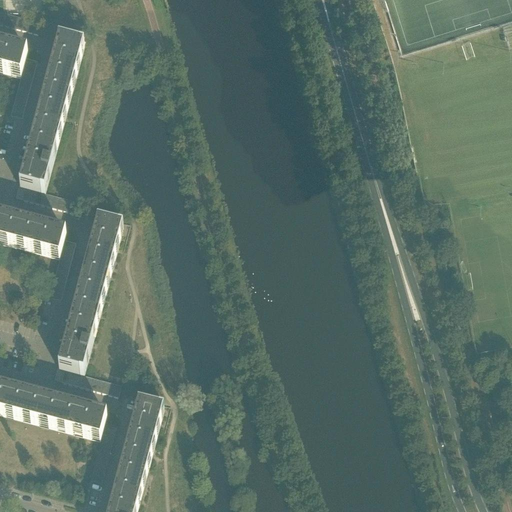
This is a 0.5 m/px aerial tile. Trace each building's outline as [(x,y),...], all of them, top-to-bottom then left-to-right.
[(0,27),(5,29),(8,17),(3,16),(0,25),(0,27)] [(11,30),(14,19),(8,17),(5,29),(11,30)] [(16,32),(19,20),(14,19),(11,30),(16,32)] [(22,33),(25,22),(19,20),(16,32),(22,33)] [(27,35),(30,23),(25,22),(22,33),(27,35)] [(33,36),(36,25),(30,23),(27,35),(33,36)] [(38,38),(41,26),(36,25),(33,36),(38,38)] [(26,191),(32,193),(38,194),(43,196),(45,196),(85,50),(59,43),(59,44),(62,45),(24,190),(21,189),(20,190),(26,191)] [(26,59),(0,51),(0,74),(21,80),(21,78),(23,73),(24,67),(26,61),(27,56),(26,55),(26,59)] [(36,70),(37,64),(26,61),(24,67),(36,70)] [(34,76),(36,70),(24,67),(23,73),(34,76)] [(33,81),(34,76),(23,73),(21,78),(33,81)] [(31,87),(33,81),(21,78),(21,80),(20,84),(31,87)] [(30,93),(31,87),(20,84),(18,90),(30,93)] [(28,99),(30,93),(18,90),(17,96),(28,99)] [(27,104),(28,99),(17,96),(15,101),(27,104)] [(25,110),(27,104),(15,101),(14,107),(25,110)] [(23,116),(25,110),(14,107),(12,113),(23,116)] [(22,122),(23,116),(12,113),(10,119),(22,122)] [(21,189),(19,189),(16,201),(23,203),(26,191),(20,190),(21,189)] [(29,204),(32,193),(26,191),(23,203),(29,204)] [(34,206),(38,194),(32,193),(29,204),(34,206)] [(40,207),(43,196),(38,194),(34,206),(40,207)] [(49,197),(45,196),(43,196),(40,207),(46,209),(49,197)] [(52,211),(55,199),(49,197),(46,209),(52,211)] [(57,212),(61,200),(55,199),(52,211),(57,212)] [(63,214),(66,202),(61,200),(57,212),(63,214)] [(69,215),(72,204),(66,202),(63,214),(69,215)] [(75,217),(78,205),(72,204),(69,215),(75,217)] [(81,218),(84,207),(78,205),(75,217),(81,218)] [(0,246),(59,262),(59,261),(60,255),(62,249),(63,243),(64,243),(65,238),(64,241),(0,223),(0,246)] [(123,232),(98,226),(101,227),(62,372),(59,372),(64,374),(64,373),(70,375),(76,376),(82,378),(84,379),(123,232)] [(76,247),(64,243),(63,243),(62,249),(74,252),(76,247)] [(73,258),(74,252),(62,249),(60,255),(73,258)] [(71,264),(73,258),(60,255),(59,261),(71,264)] [(70,269),(71,264),(59,261),(59,262),(58,266),(70,269)] [(68,275),(70,269),(58,266),(56,272),(68,275)] [(67,281),(68,275),(56,272),(55,278),(67,281)] [(65,286),(67,281),(55,278),(53,283),(65,286)] [(64,292),(65,286),(53,283),(52,289),(64,292)] [(62,298),(64,292),(52,289),(50,295),(62,298)] [(61,304),(62,298),(50,295),(49,300),(61,304)] [(59,372),(57,371),(54,383),(61,385),(64,374),(59,372)] [(67,387),(70,375),(64,373),(64,374),(61,385),(67,387)] [(73,388),(76,376),(70,375),(67,387),(73,388)] [(78,390),(82,378),(76,376),(73,388),(78,390)] [(87,380),(84,379),(82,378),(78,390),(84,391),(87,380)] [(90,393),(93,381),(87,380),(84,391),(90,393)] [(96,394),(99,383),(93,381),(90,393),(96,394)] [(101,396),(105,384),(99,383),(96,394),(101,396)] [(107,397),(110,386),(105,384),(101,396),(107,397)] [(113,399),(116,387),(110,386),(107,397),(113,399)] [(122,389),(116,387),(113,399),(119,400),(122,389)] [(0,417),(100,444),(100,443),(102,437),(104,431),(105,426),(107,420),(106,420),(105,423),(0,395),(0,417)] [(137,511),(161,424),(164,415),(164,414),(139,408),(142,409),(114,511),(137,511)] [(115,435),(117,429),(105,426),(104,431),(115,435)] [(114,440),(115,435),(104,431),(102,437),(114,440)] [(112,446),(114,440),(102,437),(100,443),(112,446)] [(111,452),(112,446),(100,443),(100,444),(99,449),(111,452)] [(109,457),(111,452),(99,449),(97,454),(109,457)] [(108,463),(109,457),(97,454),(96,460),(108,463)] [(106,469),(108,463),(96,460),(94,466),(106,469)] [(105,475),(106,469),(94,466),(93,471),(105,475)] [(103,480),(105,475),(93,471),(91,477),(103,480)] [(101,486),(103,480),(91,477),(90,483),(101,486)]
